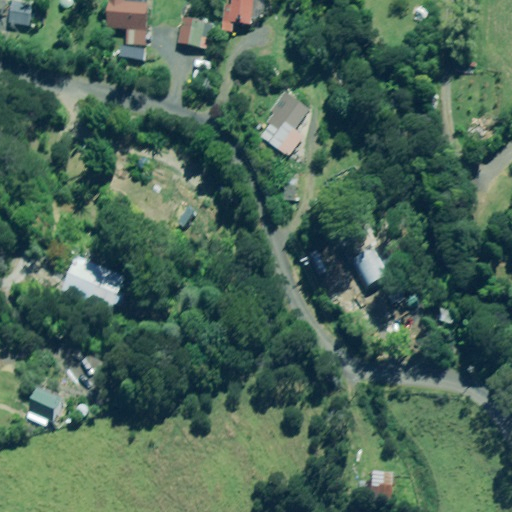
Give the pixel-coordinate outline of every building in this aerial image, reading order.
[(111,0),(111,31),(129,32),(128,47),(150,48),(151,0),(111,0)] [(254,28),(256,0),(235,0),(235,8),(228,8),(225,35),(236,36),(237,26),(254,28)] [(35,5),(14,3),(12,25),(33,28),(35,5)] [(184,19),(180,47),(211,52),(216,24),(184,19)] [(212,57),(197,54),(195,65),(210,68),(212,57)] [(456,96),(474,98),(472,117),(494,120),(498,85),(483,83),(485,71),(459,68),(458,80),(456,96)] [(451,76),(437,76),(436,123),(450,124),(451,76)] [(310,111),(294,99),(264,139),(297,164),(306,137),(296,131),(310,111)] [(301,202),(302,188),(286,188),(285,201),(301,202)] [(386,282),(374,260),(354,270),(365,293),(386,282)] [(126,281),(77,261),(64,294),(106,311),(109,305),(115,308),(126,281)] [(351,303),(339,281),(330,287),(342,308),(351,303)] [(67,404),(41,392),(29,419),(48,428),(52,421),(58,423),(67,404)] [(359,502),(375,502),(396,503),(396,477),(376,476),(376,484),(359,484),(359,502)]
